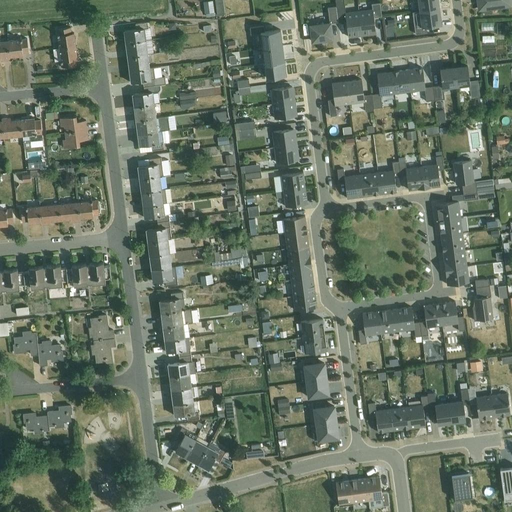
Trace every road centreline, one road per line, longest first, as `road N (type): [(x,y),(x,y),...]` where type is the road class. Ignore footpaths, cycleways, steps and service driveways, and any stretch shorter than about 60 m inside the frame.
road 1 (residential): [(326,209),(312,68),(448,45),(459,35),(456,0)]
road 2 (residential): [(339,307),(436,290),(428,207),(414,199),(326,209)]
road 3 (residential): [(358,455),(159,506)]
road 4 (residential): [(102,88),(122,239)]
road 5 (residential): [(358,455),(339,307)]
road 6 (residential): [(122,239),(141,379)]
road 7 (residential): [(141,379),(159,506)]
road 8 (residential): [(122,239),(0,250)]
